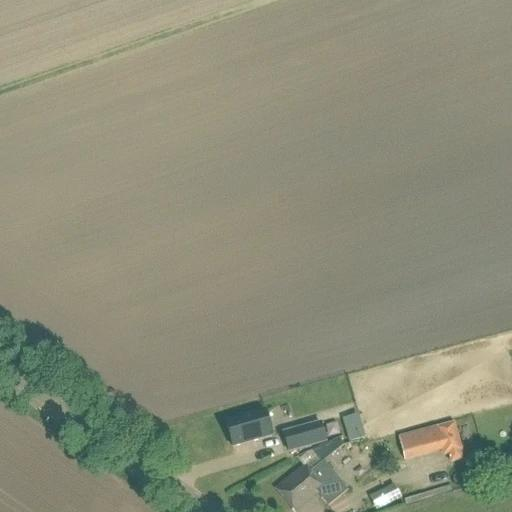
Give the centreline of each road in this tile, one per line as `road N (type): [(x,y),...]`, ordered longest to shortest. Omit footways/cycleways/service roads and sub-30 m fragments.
road 1 (track): [(268,0),(0,92)]
road 2 (tertiary): [(209,511),(0,370)]
